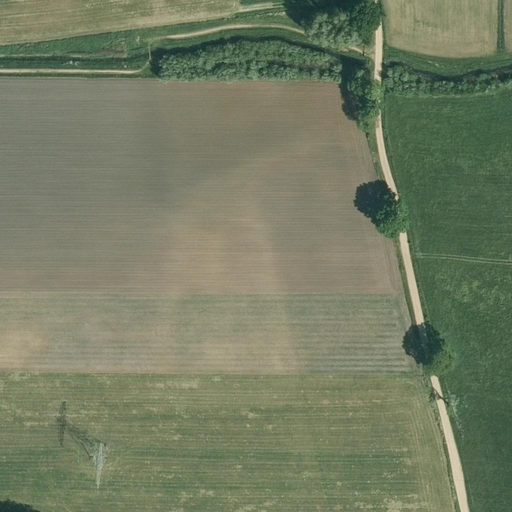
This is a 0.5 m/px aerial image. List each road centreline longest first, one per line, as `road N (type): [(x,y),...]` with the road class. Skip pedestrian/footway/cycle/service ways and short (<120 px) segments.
road 1 (track): [(463,511),(375,147),(371,0)]
road 2 (track): [(511,49),(457,62),(377,52)]
